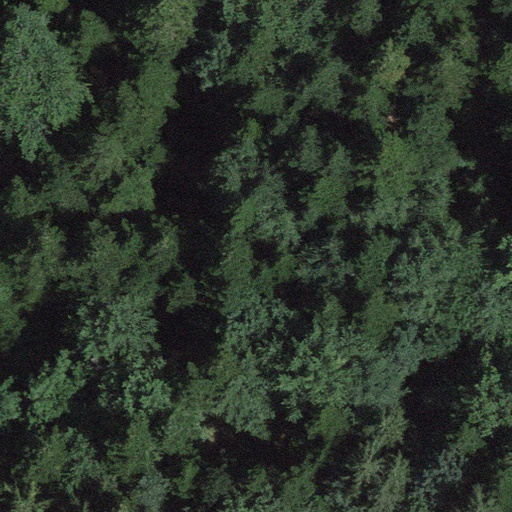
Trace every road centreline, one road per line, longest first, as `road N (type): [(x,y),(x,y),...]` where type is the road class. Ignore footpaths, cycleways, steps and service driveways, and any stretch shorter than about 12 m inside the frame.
road 1 (track): [(435,475),(0,386)]
road 2 (track): [(511,428),(435,475),(442,511)]
